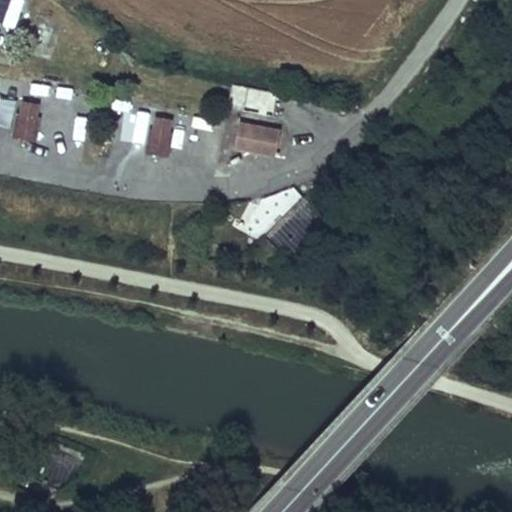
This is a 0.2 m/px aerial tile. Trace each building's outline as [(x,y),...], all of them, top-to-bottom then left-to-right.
[(34,125),(37,106),(24,104),(20,123),(34,125)] [(167,135),(170,121),(157,119),(155,133),(167,135)] [(34,125),(20,123),(18,136),(32,138),(34,125)] [(278,134),(241,126),(236,151),(273,159),(278,134)] [(167,135),(155,133),(151,153),(163,155),(167,135)] [(306,199),(268,232),(291,258),(329,224),(306,199)] [(47,480),(73,487),(81,456),(55,449),(47,480)]
